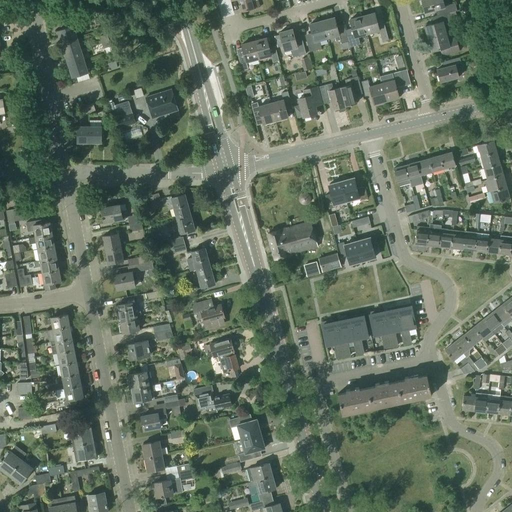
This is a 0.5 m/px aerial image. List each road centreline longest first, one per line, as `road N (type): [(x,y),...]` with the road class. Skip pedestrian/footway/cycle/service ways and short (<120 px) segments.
road 1 (residential): [(432,360),(429,339),(448,292),(444,281),(402,255),(370,134)]
road 2 (residential): [(349,511),(318,388),(432,360)]
road 3 (residential): [(129,511),(87,293)]
road 4 (secondary): [(221,172),(279,359)]
road 5 (secondary): [(279,359),(232,169)]
road 6 (residential): [(63,172),(36,24),(55,0)]
road 7 (residential): [(476,511),(495,460),(489,448),(454,430),(432,360)]
road 8 (residential): [(221,172),(63,172)]
road 9 (secondary): [(322,511),(279,359)]
road 10 (tertiary): [(232,169),(370,134)]
road 11 (residential): [(431,119),(396,0)]
road 12 (residential): [(87,293),(63,172)]
road 13 (secondary): [(232,169),(193,52)]
road 14 (secondary): [(193,52),(221,172)]
road 15 (residential): [(222,31),(339,0)]
